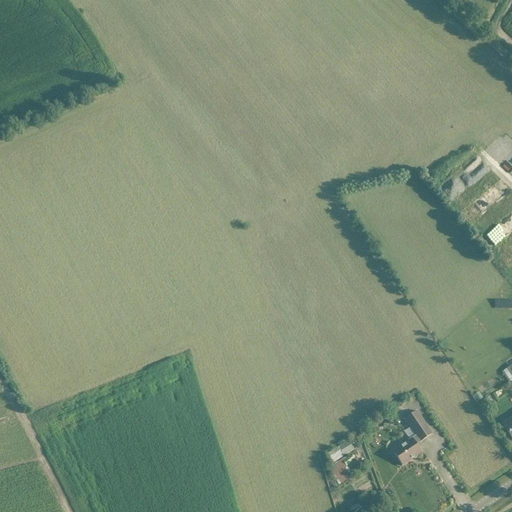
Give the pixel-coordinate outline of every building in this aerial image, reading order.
[(511,310),(511,299),(498,300),(498,311),(511,310)] [(511,380),(511,364),(509,367),(501,372),(509,383),(511,380)] [(482,394),(477,397),(481,404),(487,400),(482,394)] [(432,434),(426,426),(416,411),(405,419),(416,436),(392,452),(396,458),(402,466),(422,453),(415,443),(419,441),(420,442),(432,434)] [(511,418),(502,424),(508,434),(511,439),(511,418)] [(347,467),(346,466),(352,462),(348,457),(343,461),(342,460),(328,469),(333,476),(347,467)]
